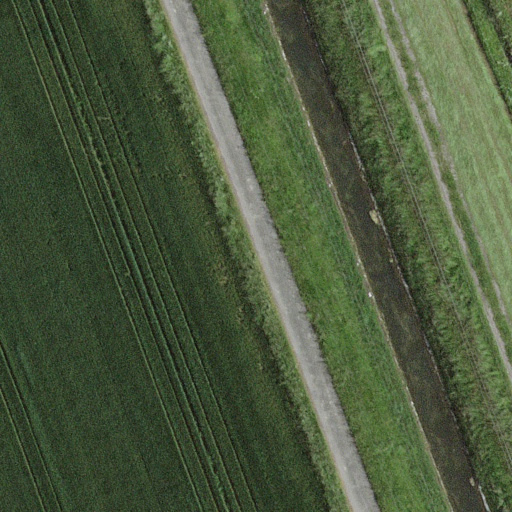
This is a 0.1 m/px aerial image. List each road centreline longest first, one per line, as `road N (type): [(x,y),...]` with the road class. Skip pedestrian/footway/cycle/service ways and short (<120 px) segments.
road 1 (unclassified): [(366,511),(176,0)]
road 2 (track): [(511,361),(378,0)]
